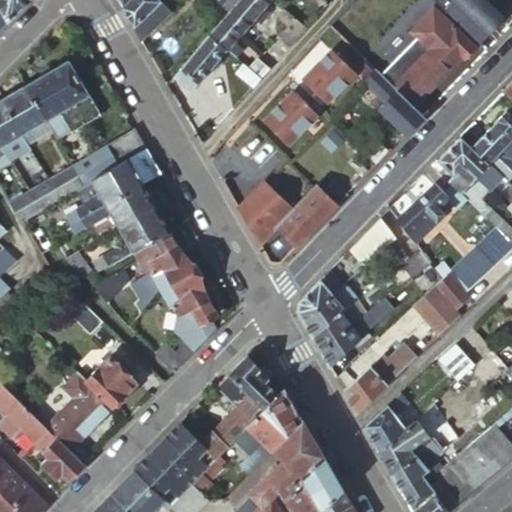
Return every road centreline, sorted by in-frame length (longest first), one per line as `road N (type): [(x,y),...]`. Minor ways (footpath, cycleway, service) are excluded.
road 1 (residential): [(511,52),(266,305)]
road 2 (tertiary): [(90,0),(266,305)]
road 3 (residential): [(266,305),(58,511)]
road 4 (residential): [(340,436),(511,275)]
road 5 (tertiary): [(266,305),(340,436)]
